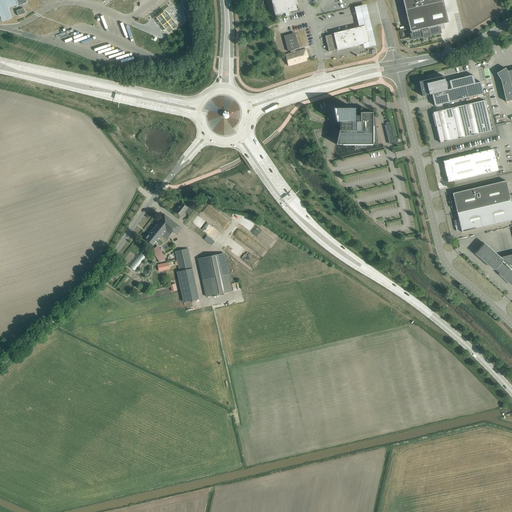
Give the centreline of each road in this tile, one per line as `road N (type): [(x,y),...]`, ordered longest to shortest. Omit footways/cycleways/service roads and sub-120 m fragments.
road 1 (unclassified): [(511,319),(443,256),(396,70)]
road 2 (tertiary): [(0,364),(94,280),(177,167)]
road 3 (secondary): [(511,392),(448,329),(369,271)]
road 4 (secondary): [(236,143),(304,228),(369,271)]
road 5 (secondary): [(180,99),(0,60)]
road 6 (secondary): [(0,71),(171,110)]
road 7 (secondary): [(369,271),(305,215),(264,161)]
road 8 (unclassified): [(280,102),(396,70)]
